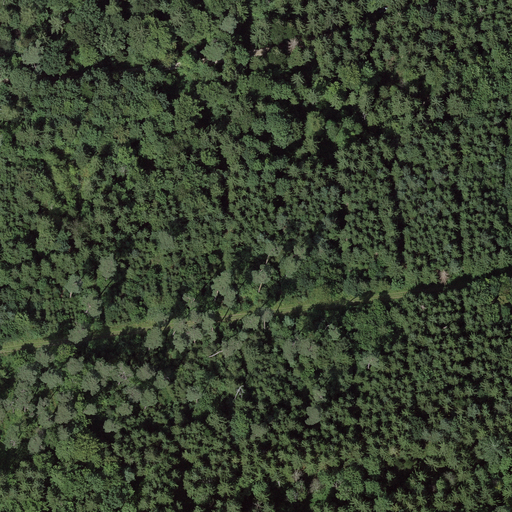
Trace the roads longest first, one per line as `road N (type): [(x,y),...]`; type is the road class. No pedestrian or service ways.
road 1 (track): [(511,282),(0,351)]
road 2 (track): [(471,0),(287,46),(0,80)]
